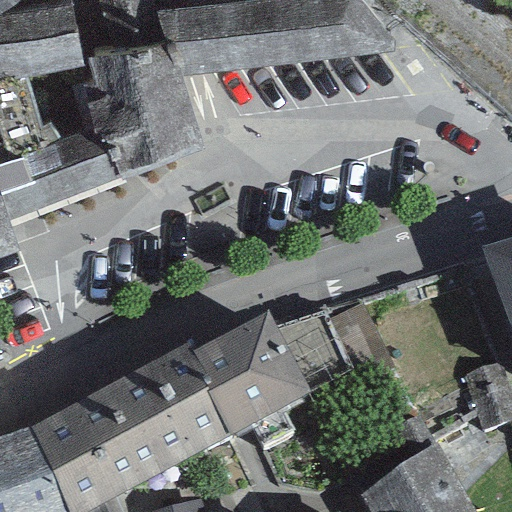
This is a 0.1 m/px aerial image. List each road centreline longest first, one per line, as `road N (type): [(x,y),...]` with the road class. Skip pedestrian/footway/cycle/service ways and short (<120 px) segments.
road 1 (secondary): [(0,424),(258,309),(468,239)]
road 2 (residential): [(511,372),(468,239)]
